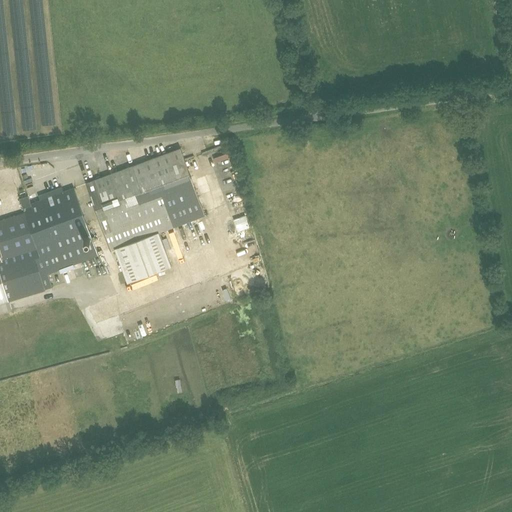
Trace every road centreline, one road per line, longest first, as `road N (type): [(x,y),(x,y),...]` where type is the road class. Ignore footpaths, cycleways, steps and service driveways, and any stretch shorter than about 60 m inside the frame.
road 1 (residential): [(511,90),(0,164)]
road 2 (track): [(285,0),(316,118)]
